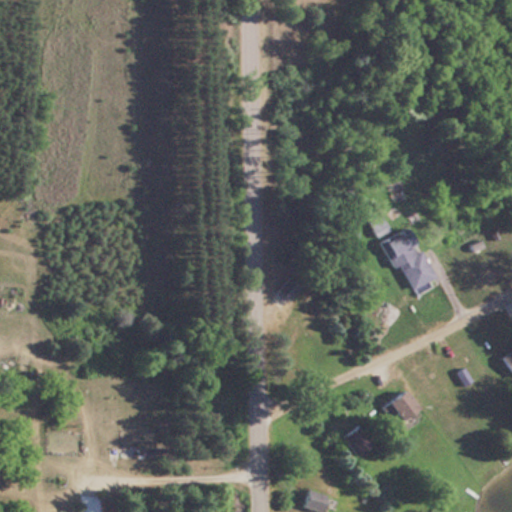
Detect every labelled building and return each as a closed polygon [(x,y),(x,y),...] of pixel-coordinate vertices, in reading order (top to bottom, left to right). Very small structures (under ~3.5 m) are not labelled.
[(385,230),(377,215),(365,222),(374,237),(385,230)] [(427,278),(407,228),(381,239),(401,289),(427,278)] [(273,290),(284,299),(295,287),(285,277),(273,290)] [(511,347),(498,355),(510,378),(511,377),(511,347)] [(380,402),(394,420),(412,407),(398,389),(380,402)] [(337,435),(351,455),(365,444),(351,425),(337,435)] [(299,509),(317,510),(317,496),(300,495),(299,509)]
